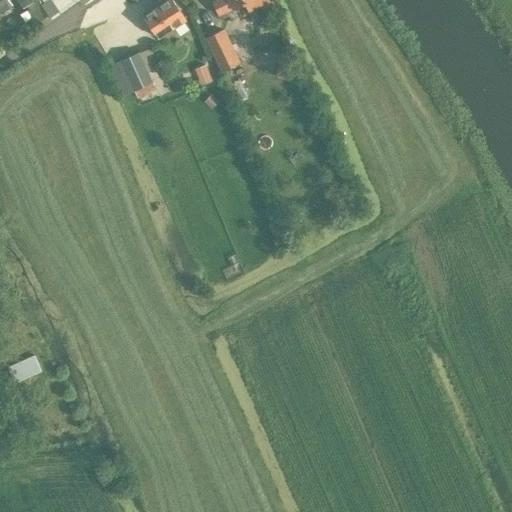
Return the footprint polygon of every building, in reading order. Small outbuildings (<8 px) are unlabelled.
[(0,0),(0,11),(19,0),(23,0),(27,6),(37,0),(0,0)] [(158,38),(185,20),(172,0),(166,0),(143,15),(158,38)] [(216,0),(212,2),(219,16),(245,4),(248,11),(263,5),(270,1),(269,0),(216,0)] [(270,1),(263,5),(268,17),(277,14),(271,1),(270,1)] [(240,61),(224,28),(205,38),(222,71),(240,61)] [(140,53),(121,62),(109,67),(123,96),(135,91),(139,99),(158,90),(140,53)] [(278,60),(277,71),(286,73),(288,62),(278,60)] [(205,65),(198,68),(203,82),(210,79),(205,65)] [(218,101),(212,96),(205,103),(211,109),(218,101)]
